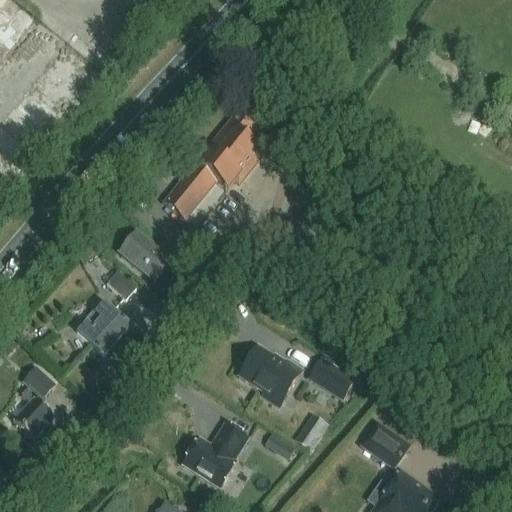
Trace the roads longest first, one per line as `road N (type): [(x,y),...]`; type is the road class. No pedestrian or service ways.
road 1 (unclassified): [(24,511),(248,249),(278,237)]
road 2 (trunk): [(0,276),(250,0)]
road 3 (residential): [(278,237),(315,244),(511,373)]
